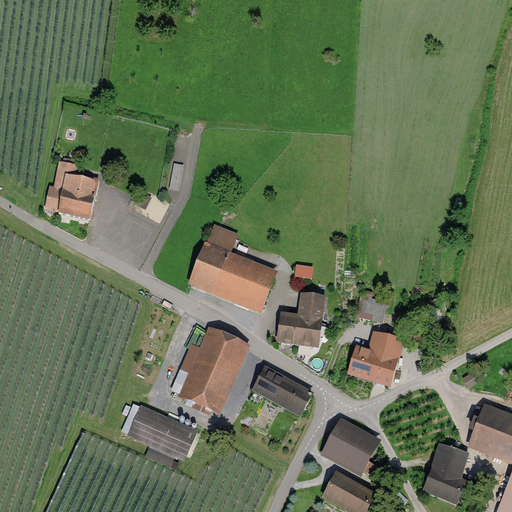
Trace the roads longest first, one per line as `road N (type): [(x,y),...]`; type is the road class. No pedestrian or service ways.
road 1 (residential): [(335,407),(257,342),(0,201)]
road 2 (residential): [(511,333),(386,398),(335,407)]
road 3 (residential): [(335,407),(375,426),(422,511)]
road 4 (residential): [(275,511),(308,442),(335,407)]
